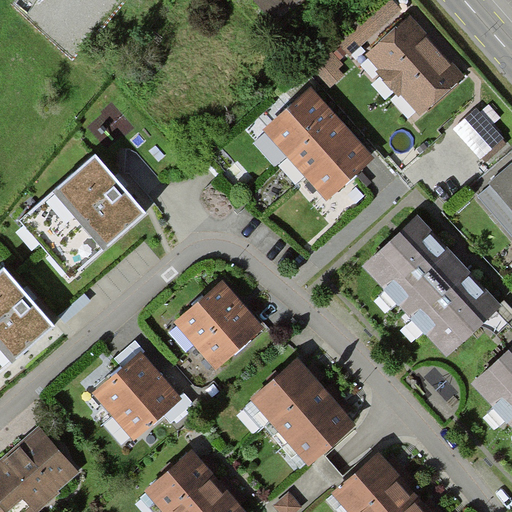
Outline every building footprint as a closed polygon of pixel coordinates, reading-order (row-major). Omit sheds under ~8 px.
[(309,0),(246,0),(260,18),(282,2),(291,13),(309,0)] [(356,54),(404,8),(396,0),(395,0),(348,45),(356,54)] [(422,118),(465,78),(448,60),(430,41),(409,18),(365,58),(422,118)] [(320,198),(366,158),(354,144),(344,133),(326,112),(305,87),(259,127),(320,198)] [(478,162),(501,140),(473,109),(449,131),(478,162)] [(67,279),(143,214),(116,182),(92,154),(16,219),(67,279)] [(511,161),(471,198),(511,243),(511,161)] [(443,356),(496,308),(458,267),(414,218),(361,265),(443,356)] [(25,294),(0,265),(0,369),(52,324),(25,294)] [(217,374),(264,332),(246,311),(237,301),(224,287),(177,329),(217,374)] [(511,430),(511,344),(469,384),(511,430)] [(131,438),(180,395),(166,379),(155,367),(141,351),(93,394),(131,438)] [(306,467),(351,427),(339,414),(324,396),(305,376),(289,357),(244,397),(306,467)] [(0,508),(3,511),(28,511),(77,472),(40,427),(0,459),(0,508)] [(165,511),(245,511),(237,503),(221,484),(203,464),(192,452),(147,492),(165,511)] [(340,511),(420,511),(400,488),(385,470),(374,458),(328,498),(340,511)]
